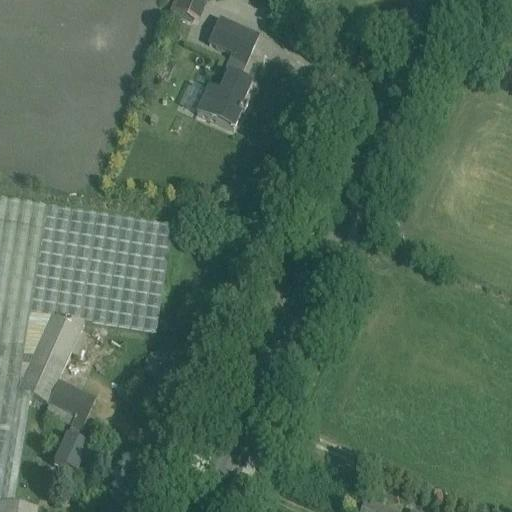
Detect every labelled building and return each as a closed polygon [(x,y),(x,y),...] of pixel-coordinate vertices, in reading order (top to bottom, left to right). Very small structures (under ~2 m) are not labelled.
[(192,13),(196,0),(184,0),(181,10),(192,13)] [(198,0),(191,17),(204,23),(214,0),(198,0)] [(244,104),(252,87),(240,82),(259,40),(220,22),(210,46),(233,57),(224,76),(228,78),(220,96),(209,91),(197,116),(234,133),(242,115),(244,116),(249,106),(244,104)] [(49,410),(59,387),(57,387),(84,326),(156,337),(173,230),(0,203),(0,507),(13,509),(30,401),(49,410)] [(171,356),(167,354),(163,353),(159,353),(155,354),(151,356),(148,360),(146,364),(145,368),(145,372),(146,375),(149,379),(150,380),(152,382),(156,384),(160,384),(164,384),(168,383),(172,380),(174,376),(176,372),(177,368),(176,364),(174,360),(171,356)] [(59,387),(49,410),(77,422),(68,442),(67,442),(54,470),(76,480),(88,452),(77,447),(96,404),(59,387)]
